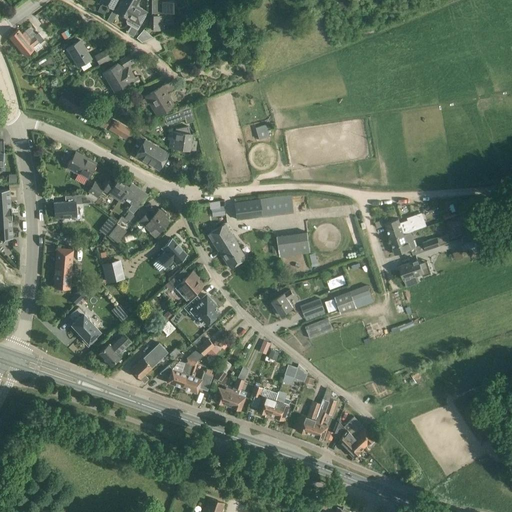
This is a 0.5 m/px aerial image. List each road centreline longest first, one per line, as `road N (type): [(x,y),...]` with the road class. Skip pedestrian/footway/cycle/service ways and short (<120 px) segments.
road 1 (primary): [(424,511),(12,359)]
road 2 (residential): [(378,425),(247,317),(208,264),(174,191)]
road 3 (track): [(253,189),(386,197),(500,190)]
road 4 (tertiary): [(12,359),(27,307),(33,227),(14,119)]
road 5 (residential): [(174,191),(62,134),(14,119)]
